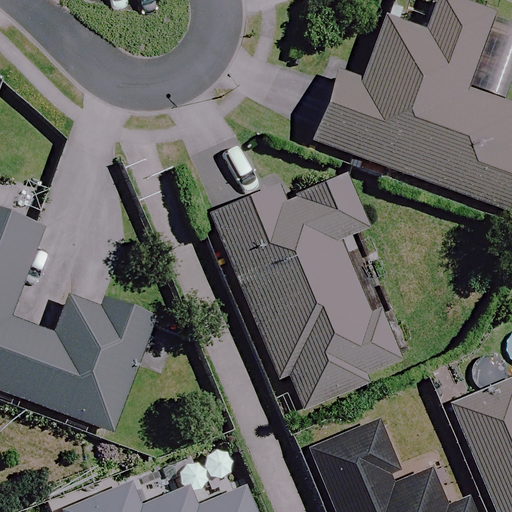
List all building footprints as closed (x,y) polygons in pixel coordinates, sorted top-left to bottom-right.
[(492,18),(444,0),(440,0),(427,36),(387,22),(364,83),(339,74),(313,143),(511,216),(511,146),(510,146),(511,141),(511,109),(464,92),(492,18)] [(302,414),(365,387),(361,378),(396,364),(333,215),(303,227),(287,188),(210,220),(278,382),(287,378),(302,414)] [(40,231),(0,216),(0,392),(107,433),(150,316),(105,299),(99,314),(63,301),(49,339),(6,322),(40,231)] [(511,511),(511,385),(453,411),(495,511),(511,511)] [(373,420),(306,448),(332,511),(472,511),(467,498),(444,507),(429,470),(400,482),(373,420)] [(128,482),(60,510),(60,511),(251,511),(241,488),(192,508),(184,489),(139,508),(128,482)]
